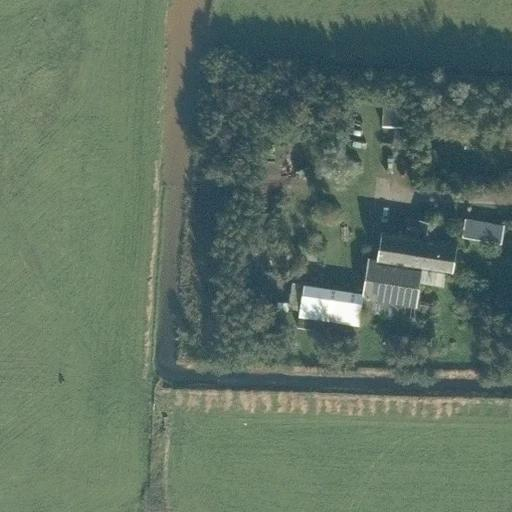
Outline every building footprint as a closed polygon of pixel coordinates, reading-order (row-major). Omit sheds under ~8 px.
[(454,119),(451,137),(484,143),(487,125),(454,119)] [(394,125),(393,146),(405,147),(406,126),(394,125)] [(465,217),(462,235),(501,242),(503,223),(465,217)] [(364,291),(363,296),(415,304),(416,302),(421,266),(452,271),(456,242),(434,239),(436,221),(419,219),(419,222),(409,220),(407,220),(405,234),(382,231),(378,259),(369,258),(364,291)] [(304,282),(299,316),(359,325),(363,296),(364,291),(304,282)]
